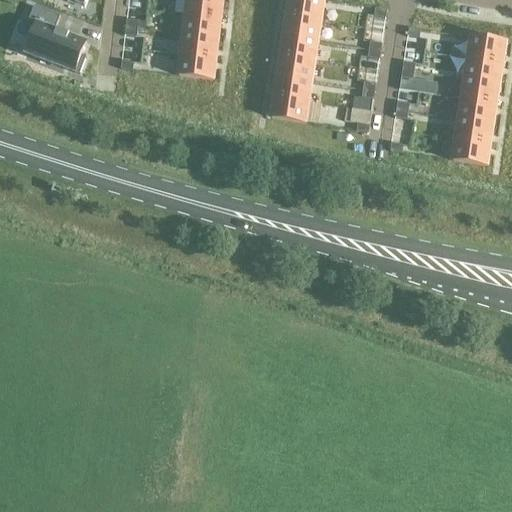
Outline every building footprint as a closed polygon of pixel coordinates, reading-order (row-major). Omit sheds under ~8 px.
[(58,0),(68,4),(68,5),(86,11),(90,0),(58,0)] [(189,0),(187,17),(221,21),(224,1),(215,0),(189,0)] [(325,3),(302,0),(290,0),(288,19),(322,24),(325,3)] [(38,28),(27,57),(80,77),(87,60),(82,58),(87,46),(55,34),(61,19),(35,9),(28,25),(38,28)] [(375,19),(386,21),(388,13),(376,11),(375,19)] [(219,41),(221,21),(187,17),(185,37),(219,41)] [(319,45),(322,24),(288,19),(285,39),(319,45)] [(128,22),(127,30),(139,32),(140,24),(128,22)] [(127,30),(126,38),(138,40),(139,32),(127,30)] [(421,33),(410,31),(408,39),(420,41),(421,33)] [(185,37),(182,58),(216,62),(219,41),(185,37)] [(285,39),(282,60),(315,65),(319,45),(285,39)] [(469,62),(503,67),(506,46),(472,41),(469,62)] [(371,44),(370,52),(382,54),(383,46),(371,44)] [(368,60),(380,62),(382,54),(370,52),(368,60)] [(214,83),(216,62),(182,58),(180,79),(214,83)] [(312,85),(315,65),(282,60),(279,80),(312,85)] [(466,82),(500,87),(503,67),(469,62),(466,82)] [(134,73),(135,65),(123,64),(122,72),(134,73)] [(404,65),(403,73),(415,74),(416,66),(404,65)] [(414,82),(415,74),(403,73),(402,81),(414,82)] [(309,105),(312,85),(279,80),(276,100),(309,105)] [(466,82),(463,102),(497,107),(500,87),(466,82)] [(375,94),(377,86),(365,85),(363,93),(375,94)] [(362,101),(374,102),(375,94),(363,93),(362,101)] [(272,121),(306,126),(309,105),(276,100),(272,121)] [(497,107),(463,102),(460,123),(494,128),(497,107)] [(398,105),(397,113),(409,115),(410,107),(398,105)] [(354,112),(353,112),(351,125),(358,126),(370,128),(372,115),(354,112)] [(408,123),(409,115),(397,113),(396,121),(408,123)] [(494,128),(460,123),(457,143),(491,148),(494,128)] [(369,136),(370,128),(358,126),(357,134),(369,136)] [(457,143),(454,164),(488,169),(491,148),(457,143)] [(391,154),(403,156),(404,148),(392,146),(391,154)]
